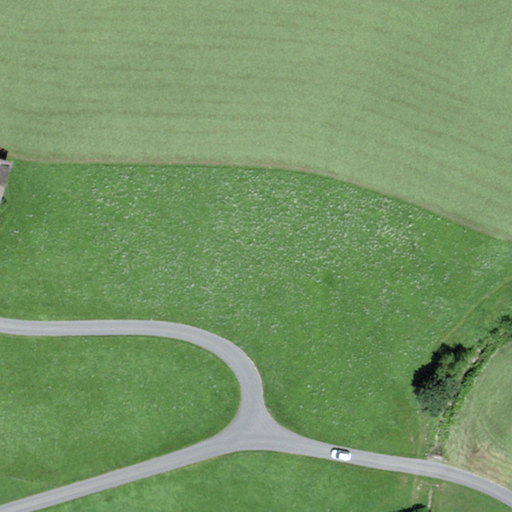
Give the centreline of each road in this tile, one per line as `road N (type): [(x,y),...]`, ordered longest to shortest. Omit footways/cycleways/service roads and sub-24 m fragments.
road 1 (unclassified): [(234,435),(251,405),(250,384),(241,365),(207,341),(144,327),(0,326)]
road 2 (unclassified): [(511,500),(440,472),(234,435)]
road 3 (unclassified): [(234,435),(188,457),(6,511)]
